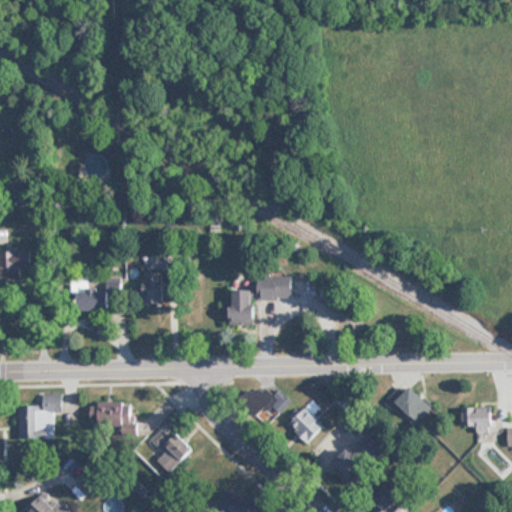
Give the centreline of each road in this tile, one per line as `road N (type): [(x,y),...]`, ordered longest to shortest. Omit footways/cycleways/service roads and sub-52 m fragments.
road 1 (tertiary): [(0,358),(511,349)]
road 2 (residential): [(318,511),(207,403),(195,359)]
